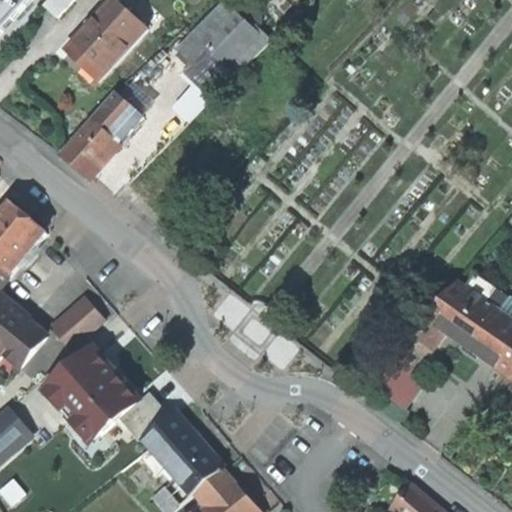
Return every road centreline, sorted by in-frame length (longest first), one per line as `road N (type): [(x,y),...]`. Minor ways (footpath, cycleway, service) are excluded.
road 1 (residential): [(0,124),(158,255),(247,369),(349,400)]
road 2 (residential): [(349,400),(492,511)]
road 3 (residential): [(349,400),(313,482),(325,511)]
